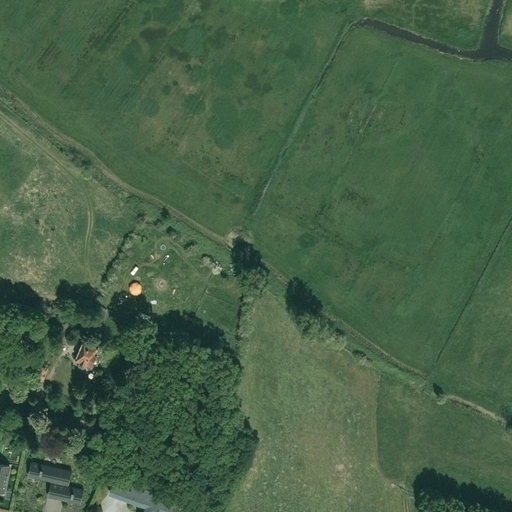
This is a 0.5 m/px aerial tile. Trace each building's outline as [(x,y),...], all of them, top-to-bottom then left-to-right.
[(81,337),(83,331),(75,328),(73,334),(81,337)] [(103,361),(109,347),(98,343),(97,347),(84,341),(76,361),(80,363),(79,366),(84,368),(86,364),(91,366),(92,365),(97,365),(100,359),(103,361)] [(45,377),(48,369),(40,365),(36,375),(37,375),(36,379),(43,382),(45,377)] [(386,391),(391,394),(396,382),(390,380),(386,391)] [(87,432),(101,435),(104,425),(89,421),(87,432)] [(46,443),(88,456),(92,443),(57,433),(56,437),(48,435),(46,443)] [(72,470),(32,461),(28,477),(51,482),(48,497),(81,504),(84,489),(69,486),(72,470)] [(10,467),(0,464),(0,493),(1,493),(1,491),(4,492),(10,467)] [(175,499),(114,477),(114,478),(126,482),(122,494),(151,504),(148,511),(158,511),(160,508),(170,511),(174,500),(175,500),(175,499)]
